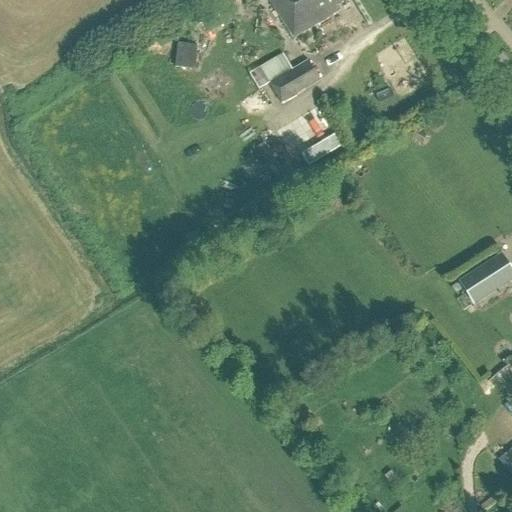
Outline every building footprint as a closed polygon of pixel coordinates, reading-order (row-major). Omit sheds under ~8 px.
[(337,7),(347,0),(265,0),(291,40),(339,10),(337,7)] [(212,11),(205,15),(212,27),(219,23),(212,11)] [(177,47),(174,71),(193,74),(196,50),(177,47)] [(280,104),(320,80),(307,60),(268,84),(280,104)] [(296,137),(308,130),(298,114),(286,122),(296,137)] [(340,152),(334,141),(302,160),(308,171),(340,152)] [(474,306),(511,281),(511,269),(503,255),(459,283),(474,306)] [(511,477),(511,448),(498,460),(511,477)]
